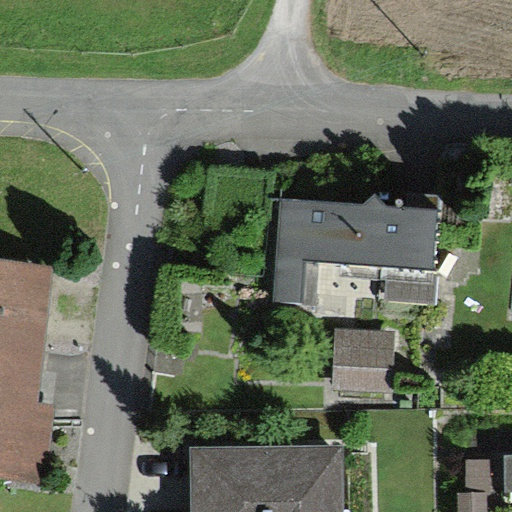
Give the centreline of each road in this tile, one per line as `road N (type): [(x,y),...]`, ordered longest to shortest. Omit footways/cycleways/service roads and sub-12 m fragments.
road 1 (residential): [(141,106),(100,511)]
road 2 (residential): [(511,118),(141,106)]
road 3 (residential): [(141,106),(0,101)]
